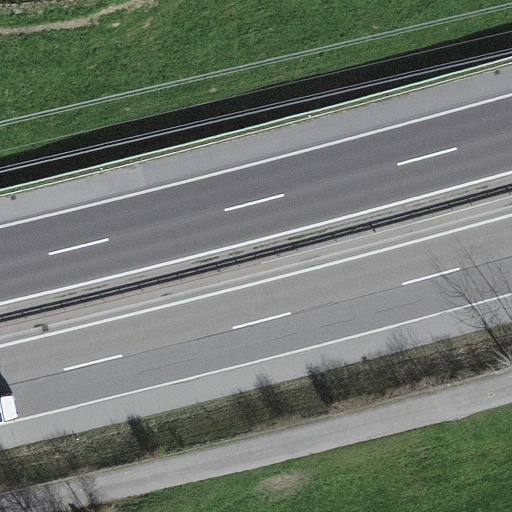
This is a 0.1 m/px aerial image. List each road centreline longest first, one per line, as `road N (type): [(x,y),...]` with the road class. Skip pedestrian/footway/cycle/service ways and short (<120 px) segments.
road 1 (motorway): [(511,133),(0,264)]
road 2 (motorway): [(0,387),(511,256)]
road 3 (unclassified): [(511,387),(0,508)]
